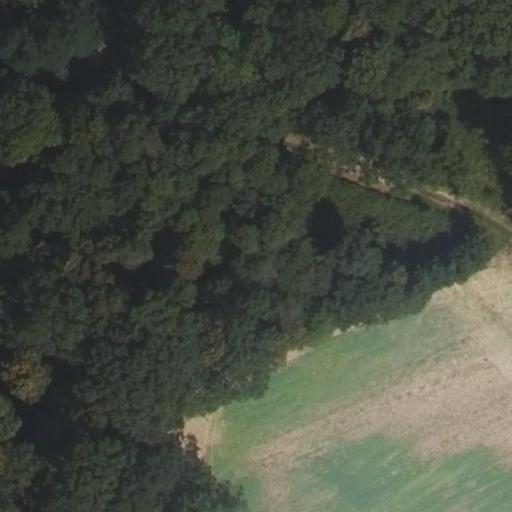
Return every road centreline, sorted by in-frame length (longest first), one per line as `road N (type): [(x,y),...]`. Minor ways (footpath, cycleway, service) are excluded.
road 1 (track): [(75,41),(511,236)]
road 2 (unclassified): [(0,145),(54,94),(75,41),(54,0)]
